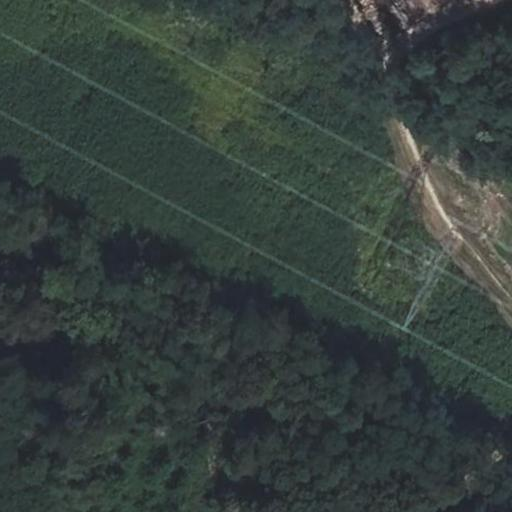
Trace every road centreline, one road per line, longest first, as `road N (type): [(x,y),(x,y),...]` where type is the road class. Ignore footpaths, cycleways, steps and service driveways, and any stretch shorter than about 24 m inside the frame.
road 1 (track): [(445,223),(406,218),(225,102),(140,27)]
road 2 (track): [(511,306),(445,223),(388,89),(381,42)]
